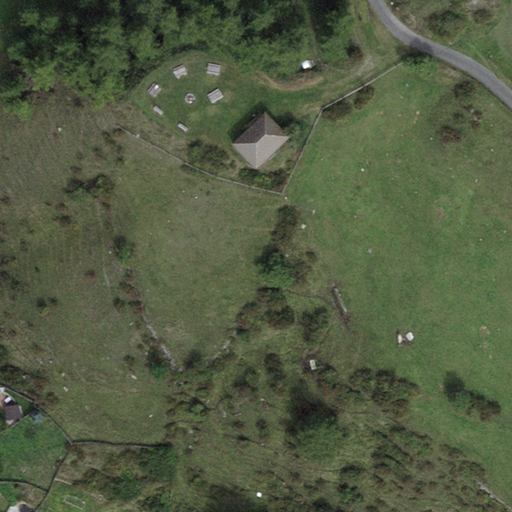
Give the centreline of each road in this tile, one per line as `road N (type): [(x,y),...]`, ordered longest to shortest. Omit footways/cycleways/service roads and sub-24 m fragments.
road 1 (track): [(375,0),(393,30),(481,72),(511,100)]
road 2 (track): [(393,30),(383,54),(331,90),(285,101),(249,96)]
